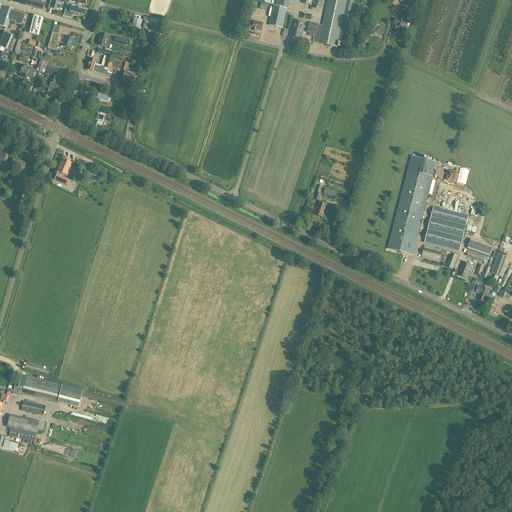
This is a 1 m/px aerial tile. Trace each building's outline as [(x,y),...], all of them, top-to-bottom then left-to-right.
[(58,0),(56,0),(52,0),(50,8),(55,10),(58,0)] [(287,9),(289,0),(276,0),(275,6),(273,6),(269,26),(283,29),(287,9)] [(321,8),(323,0),(303,0),(303,4),(321,8)] [(328,0),(319,44),(337,48),(338,42),(345,43),(354,0),(328,0)] [(414,14),(418,0),(405,0),(402,10),(414,14)] [(33,1),(31,7),(42,10),(44,4),(33,1)] [(67,4),(64,17),(72,19),(73,16),(80,18),(83,9),(67,4)] [(22,26),(26,14),(13,10),(2,6),(0,11),(0,26),(7,29),(9,23),(9,22),(22,26)] [(39,36),(43,18),(33,16),(28,33),(39,36)] [(139,30),(142,21),(134,19),(132,28),(139,30)] [(406,21),(399,19),(398,20),(396,19),(394,25),(397,26),(394,33),(401,35),(406,21)] [(303,32),(305,23),(295,20),(293,30),(298,31),(298,30),(303,31),(303,32)] [(254,21),(252,21),(251,25),(250,25),(249,30),(252,30),(252,31),(257,32),(258,31),(262,32),(264,23),(254,21)] [(376,22),(366,33),(370,36),(379,25),(376,22)] [(317,31),(318,24),(309,23),(308,29),(317,31)] [(160,36),(161,33),(162,28),(150,24),(148,32),(160,36)] [(298,31),(293,30),(290,38),(301,41),(303,32),(303,31),(298,30),(298,31)] [(4,32),(0,40),(0,46),(4,49),(7,50),(13,36),(4,32)] [(65,37),(52,33),(48,48),(57,51),(59,42),(63,43),(62,46),(71,49),(74,39),(65,36),(65,37)] [(109,44),(110,41),(108,40),(109,36),(100,34),(97,46),(105,48),(107,44),(109,44)] [(126,45),(128,40),(116,36),(114,41),(126,45)] [(364,37),(361,47),(366,48),(369,39),(364,37)] [(143,50),(144,45),(134,42),(133,47),(143,50)] [(2,53),(0,58),(0,65),(1,66),(2,66),(2,65),(4,66),(10,51),(7,50),(4,49),(2,53)] [(26,64),(28,58),(20,55),(18,61),(26,64)] [(43,61),(43,58),(41,57),(40,58),(39,58),(38,59),(36,59),(34,65),(35,66),(35,67),(40,69),(43,61)] [(98,61),(96,60),(91,59),(87,70),(109,76),(111,69),(120,71),(122,62),(104,57),(101,66),(97,65),(98,61)] [(58,70),(50,67),(51,63),(43,61),(40,69),(39,72),(45,74),(52,76),(50,83),(47,82),(45,91),(48,92),(47,93),(52,95),(52,93),(55,94),(56,89),(58,90),(63,75),(57,73),(58,70)] [(27,67),(26,67),(21,65),(19,69),(21,70),(20,74),(26,77),(30,69),(29,68),(30,67),(27,65),(27,67)] [(33,79),(36,71),(30,69),(26,77),(33,79)] [(133,83),(135,75),(124,72),(122,80),(133,83)] [(103,94),(97,92),(96,96),(98,97),(96,101),(99,102),(99,103),(108,106),(109,102),(109,101),(110,97),(105,95),(106,94),(104,94),(103,94)] [(0,165),(5,167),(8,155),(0,152),(0,165)] [(24,170),(26,163),(13,159),(11,166),(24,170)] [(79,159),(76,164),(83,168),(86,163),(79,159)] [(56,175),(55,180),(66,185),(68,180),(65,179),(66,176),(72,164),(66,161),(66,160),(64,160),(63,160),(56,175)] [(432,178),(408,172),(388,250),(412,256),(432,178)] [(335,198),(337,192),(326,188),(324,194),(335,198)] [(323,218),(327,205),(319,202),(316,211),(317,211),(316,215),(323,218)] [(460,251),(468,216),(434,207),(425,242),(460,251)] [(490,257),(493,248),(471,240),(468,249),(490,257)] [(443,250),(425,246),(422,258),(440,263),(443,250)] [(469,250),(467,256),(474,259),(484,262),(486,257),(486,256),(476,253),(469,250)] [(453,270),(458,256),(451,253),(446,267),(453,270)] [(500,277),(507,258),(498,254),(491,273),(500,277)] [(491,268),(494,259),(491,258),(488,267),(486,266),(482,277),(487,279),(491,268)] [(467,279),(472,266),(463,262),(458,276),(467,279)] [(481,276),(485,266),(479,264),(476,274),(481,276)] [(482,288),(478,287),(476,293),(480,294),(477,300),(485,303),(490,290),(482,287),(482,288)] [(47,378),(50,369),(27,362),(24,371),(47,378)] [(24,385),(16,383),(13,394),(19,396),(19,394),(58,403),(59,400),(79,405),(83,391),(26,376),(24,385)] [(43,416),(45,406),(23,401),(21,411),(43,416)] [(39,421),(9,415),(7,428),(10,428),(9,437),(34,442),(35,437),(36,437),(37,434),(37,431),(42,432),(44,423),(39,422),(39,421)] [(16,451),(18,445),(4,441),(2,448),(16,451)]
